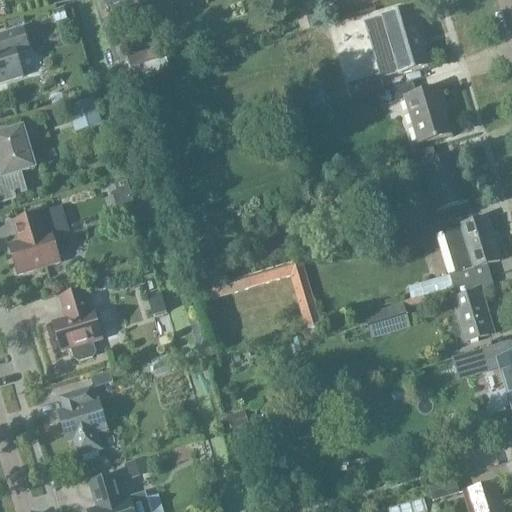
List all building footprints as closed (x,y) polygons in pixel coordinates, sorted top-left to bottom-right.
[(103,0),(106,9),(126,3),(125,0),(103,0)] [(382,22),(371,26),(375,39),(386,35),(388,41),(381,43),(393,79),(428,68),(419,41),(424,39),(415,10),(382,20),(382,22)] [(0,85),(23,78),(16,56),(29,52),(23,30),(0,37),(0,50),(0,51),(0,85)] [(127,59),(133,82),(169,71),(163,48),(127,59)] [(143,84),(144,86),(146,94),(150,105),(178,97),(171,76),(143,84)] [(384,91),(381,82),(380,77),(347,87),(351,102),(377,94),(377,93),(384,91)] [(381,107),(405,99),(418,145),(451,136),(446,116),(449,115),(441,89),(414,97),(410,84),(384,91),(377,93),(377,94),(381,107)] [(74,132),(100,126),(93,99),(68,106),(74,132)] [(24,192),(19,175),(35,170),(23,130),(0,136),(0,203),(15,199),(16,201),(17,201),(15,195),(24,192)] [(437,163),(433,151),(396,162),(400,175),(422,169),(436,214),(469,204),(459,172),(465,170),(461,156),(437,163)] [(178,226),(190,223),(198,221),(198,220),(194,208),(175,213),(178,226)] [(71,241),(62,212),(14,226),(20,244),(9,247),(17,275),(60,262),(58,257),(66,250),(71,241)] [(190,223),(194,236),(211,231),(207,217),(198,220),(198,221),(190,223)] [(488,220),(443,234),(455,274),(450,277),(454,289),(491,278),(487,266),(501,262),(488,220)] [(203,289),(207,302),(235,294),(269,284),(280,281),(291,278),(296,297),(306,332),(322,328),(302,260),(203,289)] [(454,289),(450,277),(409,288),(413,301),(454,289)] [(491,278),(454,289),(457,301),(453,302),(467,345),(494,337),(481,294),(495,289),(491,278)] [(67,320),(53,325),(62,354),(72,351),(75,361),(79,363),(93,359),(95,355),(92,344),(102,341),(94,312),(90,313),(83,292),(60,299),(67,320)] [(364,317),(370,339),(410,328),(403,306),(364,317)] [(511,344),(470,356),(474,373),(476,378),(501,371),(511,406),(511,344)] [(91,390),(61,399),(66,418),(61,420),(68,444),(74,442),(78,458),(82,457),(84,463),(99,458),(98,452),(101,451),(97,435),(107,432),(98,402),(95,403),(91,390)] [(151,475),(146,459),(125,466),(130,482),(151,475)] [(97,510),(90,511),(151,511),(146,495),(122,502),(115,478),(90,485),(97,510)] [(455,483),(429,491),(433,504),(459,496),(455,483)] [(468,511),(504,511),(496,484),(463,494),(468,511)] [(417,511),(414,500),(387,509),(387,511),(417,511)]
